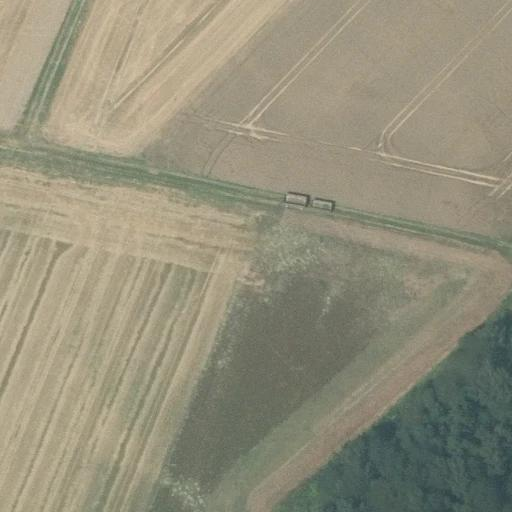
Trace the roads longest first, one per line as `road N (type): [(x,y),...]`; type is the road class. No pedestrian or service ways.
road 1 (track): [(511,250),(22,145)]
road 2 (track): [(22,145),(81,0)]
